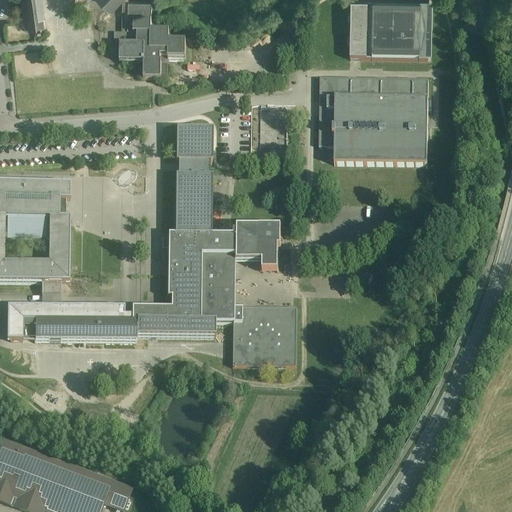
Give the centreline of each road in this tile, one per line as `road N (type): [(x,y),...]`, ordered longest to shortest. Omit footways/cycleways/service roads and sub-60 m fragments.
road 1 (residential): [(299,74),(298,98),(220,100),(151,119),(2,132)]
road 2 (secondary): [(384,511),(458,386),(511,238)]
